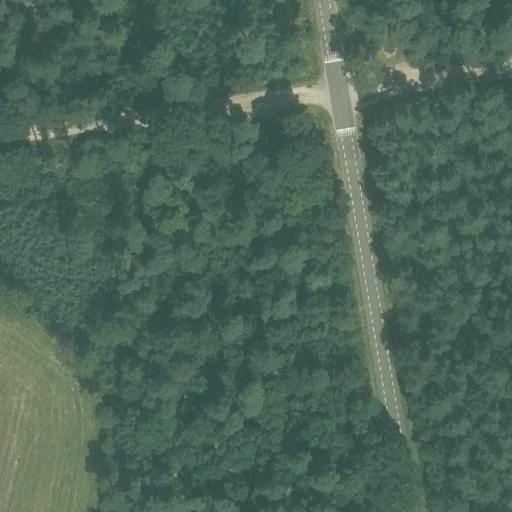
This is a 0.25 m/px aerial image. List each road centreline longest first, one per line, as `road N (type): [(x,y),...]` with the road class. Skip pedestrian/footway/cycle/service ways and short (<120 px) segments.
road 1 (tertiary): [(409,511),(323,0)]
road 2 (track): [(232,106),(0,138)]
road 3 (track): [(339,91),(511,65)]
